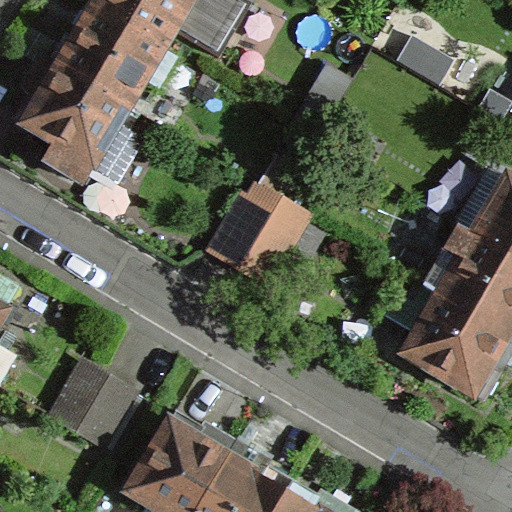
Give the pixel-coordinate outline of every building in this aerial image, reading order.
[(202,0),(92,0),(13,133),(95,181),(202,0)] [(259,182),(300,206),(317,176),(277,152),(259,182)] [(511,353),(511,172),(509,171),(399,355),(482,404),(511,353)] [(259,182),(255,179),(246,193),(241,190),(206,249),(268,286),(312,213),(300,206),(259,182)] [(138,398),(74,364),(41,425),(105,459),(138,398)] [(322,511),(160,417),(114,495),(144,511),(322,511)]
